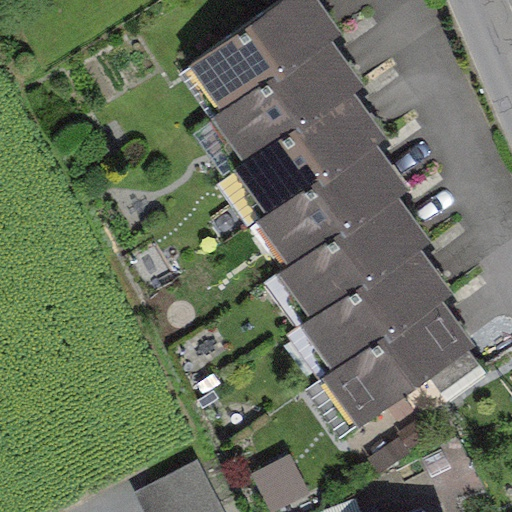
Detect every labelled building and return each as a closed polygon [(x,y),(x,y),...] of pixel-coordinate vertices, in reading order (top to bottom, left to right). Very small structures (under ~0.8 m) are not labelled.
[(296,1),(177,73),(209,125),(321,56),(327,52),(296,1)] [(321,56),(209,125),(203,129),(230,173),(344,101),(348,99),(321,56)] [(230,173),(224,177),(254,224),(369,152),(374,148),(344,101),(230,173)] [(248,226),(275,271),(388,202),(397,197),(369,152),(254,224),(248,226)] [(388,202),(275,271),(269,274),(300,324),(411,257),(419,252),(388,202)] [(430,315),(441,307),(411,257),(300,324),(293,327),(323,377),(430,315)] [(342,431),(458,364),(430,315),(323,377),(313,382),(342,431)]
